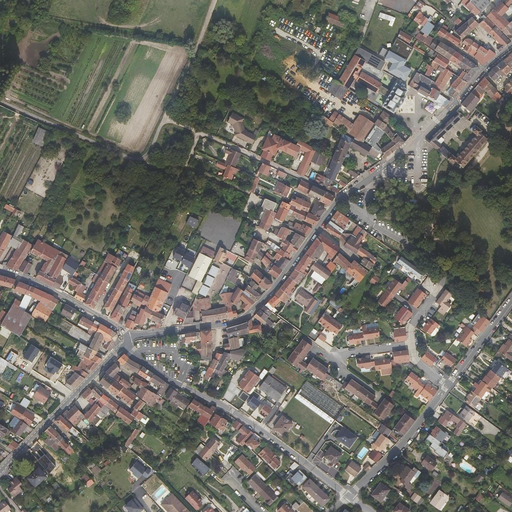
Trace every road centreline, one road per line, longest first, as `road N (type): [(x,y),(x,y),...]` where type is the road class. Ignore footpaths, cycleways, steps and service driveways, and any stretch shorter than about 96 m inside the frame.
road 1 (track): [(217,0),(141,163),(0,100)]
road 2 (secondary): [(341,197),(239,320),(128,337)]
road 3 (secondary): [(124,344),(348,495)]
road 4 (secondary): [(511,45),(413,142),(341,197)]
road 5 (residential): [(412,343),(410,330),(443,270),(341,197)]
road 6 (residential): [(164,117),(341,197)]
road 7 (residential): [(124,344),(0,470)]
road 8 (track): [(416,250),(440,204),(511,117)]
road 9 (residential): [(447,385),(348,495)]
road 10 (residential): [(128,337),(49,287),(0,270)]
